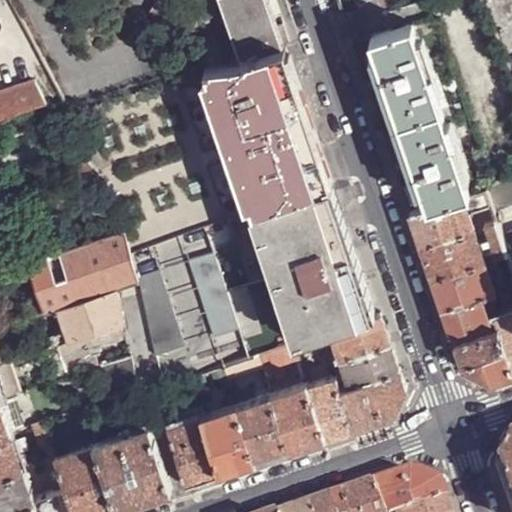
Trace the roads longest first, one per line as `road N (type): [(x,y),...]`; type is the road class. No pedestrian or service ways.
road 1 (residential): [(456,429),(307,0)]
road 2 (unclassified): [(456,429),(207,511)]
